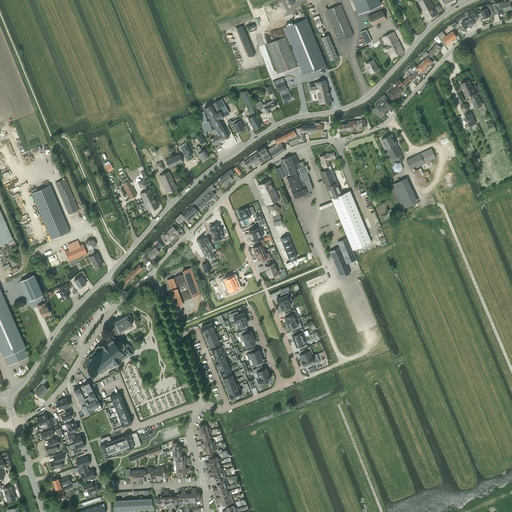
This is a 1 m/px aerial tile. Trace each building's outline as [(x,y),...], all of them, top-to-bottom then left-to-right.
[(379,0),(352,0),(358,14),(381,4),(379,0)] [(428,10),(434,7),(429,0),(420,0),(419,1),(424,12),(428,10)] [(510,2),(511,2),(510,0),(507,0),(508,2),(503,3),(502,2),(495,4),(495,6),(497,11),(497,13),(511,9),(510,2)] [(338,41),(353,35),(340,4),(325,11),(338,41)] [(482,9),(480,10),(483,18),(489,16),(487,9),(490,8),(489,6),(488,4),(481,7),(482,9)] [(428,10),(424,12),(428,19),(437,15),(434,7),(428,10)] [(372,25),(386,20),(382,11),(368,16),(372,25)] [(474,21),(478,18),(475,12),(467,17),(468,18),(461,22),(465,29),(475,23),(474,21)] [(325,65),(306,18),(283,28),(302,75),(325,65)] [(457,37),(453,31),(446,36),(442,31),(437,35),(437,36),(441,41),(444,46),(457,37)] [(392,58),(404,52),(394,32),(382,37),(386,47),(384,48),(386,51),(388,50),(392,58)] [(330,61),(338,58),(328,35),(320,38),(330,61)] [(278,73),(296,66),(285,37),(267,44),(278,73)] [(442,48),(437,43),(428,53),(430,55),(431,56),(436,51),(438,53),(442,48)] [(422,61),(428,67),(433,62),(428,57),(430,55),(428,53),(426,52),(424,54),(426,56),(422,61)] [(371,74),(379,70),(374,60),(365,64),(367,68),(368,68),(371,74)] [(428,67),(422,61),(416,67),(422,73),(423,72),(424,73),(428,69),(427,68),(428,67)] [(408,76),(412,80),(414,83),(417,80),(416,79),(422,73),(413,64),(405,73),(408,76)] [(412,80),(408,76),(402,83),(399,80),(396,83),(398,86),(388,95),(393,101),(404,91),(399,86),(399,85),(400,84),(400,85),(402,84),(403,85),(405,87),(412,80)] [(470,95),(475,106),(482,103),(470,79),(460,84),(466,97),(470,95)] [(315,83),(309,84),(309,85),(310,91),(316,90),(318,99),(319,103),(324,102),(326,102),(330,101),(328,94),(329,94),(329,93),(328,94),(328,92),(329,92),(328,92),(325,80),(315,83)] [(284,81),(274,85),(275,88),(276,87),(278,91),(279,91),(280,94),(283,102),(287,101),(286,101),(291,99),(289,93),(287,88),(286,88),(284,81)] [(273,93),(270,86),(265,88),(268,95),(273,93)] [(242,92),(242,93),(249,105),(247,106),(249,109),(248,110),(251,116),(248,118),(254,130),(261,126),(252,108),(254,106),(246,91),(242,92)] [(383,113),(391,106),(389,103),(390,102),(384,95),(381,98),(382,100),(375,107),(378,110),(380,109),(383,113)] [(221,99),(204,108),(207,115),(215,129),(212,131),(215,136),(210,139),(213,145),(222,140),(229,137),(220,119),(229,114),(225,105),(225,106),(221,99)] [(256,103),(259,110),(264,108),(266,113),(269,111),(269,110),(276,106),(273,100),(265,104),(263,105),(261,101),(256,103)] [(204,111),(198,112),(203,132),(209,130),(211,130),(209,121),(207,121),(204,111)] [(471,113),(464,115),(469,126),(476,124),(471,113)] [(239,120),(238,118),(231,122),(232,124),(236,132),(244,128),(239,120)] [(358,120),(355,121),(354,121),(347,122),(348,123),(338,125),(339,131),(345,130),(345,131),(350,130),(349,129),(351,129),(351,127),(355,126),(359,125),(358,120)] [(302,132),(303,132),(322,132),(322,124),(319,124),(319,122),(314,123),(315,126),(301,126),(301,127),(302,132)] [(298,134),(300,141),(301,141),(305,139),(303,132),(302,132),(301,127),(294,129),(296,134),(298,134)] [(298,134),(296,134),(295,135),(293,129),(274,138),(277,144),(288,139),(290,144),(300,141),(298,134)] [(200,133),(196,136),(201,144),(205,141),(200,133)] [(391,161),(402,154),(397,144),(392,134),(381,139),(386,150),(392,159),(391,160),(391,161)] [(180,146),(181,148),(181,149),(186,158),(193,154),(188,145),(187,145),(185,142),(180,146)] [(272,156),(270,153),(265,145),(256,150),(258,153),(256,154),(256,153),(244,161),(247,167),(260,158),(259,158),(260,157),(264,162),(272,156)] [(274,150),(270,153),(272,156),(273,158),(285,150),(283,146),(281,145),(274,150)] [(198,149),(195,150),(202,161),(206,158),(206,159),(208,158),(208,157),(209,156),(204,149),(204,150),(203,149),(201,150),(200,148),(198,146),(196,147),(198,149)] [(411,169),(436,158),(431,148),(406,160),(411,169)] [(328,169),(329,169),(331,168),(330,165),(328,160),(335,157),(333,152),(326,154),(319,157),(323,168),(324,168),(325,170),(328,169)] [(183,162),(179,154),(165,160),(169,168),(183,162)] [(283,159),(285,164),(282,165),(287,177),(287,178),(294,197),(302,194),(303,198),(310,195),(308,191),(313,189),(307,172),(309,171),(307,169),(307,167),(307,164),(306,164),(306,165),(303,166),(302,162),(298,163),(294,155),(290,156),(283,159)] [(280,178),(285,175),(281,166),(276,169),(280,178)] [(421,168),(413,172),(420,186),(428,183),(425,177),(430,175),(428,171),(423,173),(421,168)] [(326,185),(327,185),(333,182),(334,182),(329,169),(328,169),(325,170),(321,172),(326,185)] [(234,175),(230,170),(220,178),(221,179),(219,180),(223,186),(232,179),(231,177),(234,175)] [(167,193),(177,189),(169,171),(160,176),(167,193)] [(68,214),(78,210),(65,179),(55,183),(68,214)] [(145,203),(154,198),(150,189),(148,189),(146,186),(147,185),(144,179),(138,182),(141,188),(144,187),(146,191),(140,194),(145,203)] [(126,191),(133,188),(129,180),(123,183),(126,191)] [(279,199),(270,180),(258,185),(267,205),(279,199)] [(403,208),(414,204),(403,180),(392,185),(403,208)] [(333,184),(333,182),(327,185),(327,186),(327,187),(331,198),(340,195),(336,183),(333,184)] [(69,231),(50,185),(31,193),(51,239),(69,231)] [(211,185),(199,196),(204,200),(207,203),(215,195),(211,191),(214,188),(211,185)] [(133,188),(126,191),(130,198),(136,195),(133,188)] [(352,250),(353,250),(371,242),(349,191),(340,195),(331,198),(347,238),(352,250)] [(199,196),(191,204),(192,205),(194,207),(197,204),(199,205),(198,206),(200,209),(202,208),(207,203),(204,200),(199,196)] [(149,212),(159,207),(154,198),(145,203),(146,204),(143,205),(145,209),(147,208),(149,212)] [(194,207),(192,205),(182,214),(188,221),(198,211),(194,207)] [(250,216),(247,208),(238,211),(238,212),(238,213),(237,214),(238,216),(239,216),(241,220),(250,216)] [(0,244),(12,240),(0,212),(0,244)] [(180,214),(175,219),(179,223),(184,218),(180,214)] [(280,216),(272,218),(275,226),(282,224),(280,216)] [(224,237),(222,232),(220,228),(220,229),(218,223),(209,227),(214,241),(224,237)] [(174,235),(177,232),(172,227),(161,238),(167,244),(175,236),(174,235)] [(259,227),(248,231),(249,233),(250,236),(261,232),(259,227)] [(261,232),(250,236),(251,239),(252,241),(263,237),(261,232)] [(289,260),(297,257),(287,235),(280,238),(289,260)] [(204,236),(196,240),(200,247),(206,244),(210,243),(207,237),(205,238),(204,236)] [(158,244),(155,247),(148,255),(152,259),(159,251),(157,249),(160,246),(161,247),(165,244),(159,238),(156,242),(158,244)] [(350,273),(346,263),(356,259),(352,250),(347,238),(337,242),(339,247),(329,251),(335,265),(337,265),(342,276),(350,273)] [(93,240),(88,240),(86,244),(91,256),(88,257),(90,261),(92,260),(95,268),(103,265),(97,253),(95,254),(92,249),(95,245),(93,240)] [(255,254),(264,250),(262,247),(265,245),(264,243),(265,243),(263,240),(255,243),(256,246),(252,247),(255,254)] [(69,261),(87,253),(83,243),(65,251),(69,261)] [(206,244),(200,247),(204,257),(207,256),(208,259),(212,257),(214,256),(212,251),(214,251),(212,245),(208,247),(206,244)] [(266,254),(264,250),(255,254),(257,261),(261,259),(262,262),(271,259),(269,255),(268,253),(266,254)] [(140,258),(146,263),(148,261),(143,255),(140,258)] [(209,271),(210,270),(207,263),(202,265),(205,272),(209,271)] [(269,277),(278,274),(273,263),(265,266),(269,277)] [(134,275),(135,275),(142,268),(139,264),(131,271),(133,273),(132,273),(134,275)] [(200,294),(191,268),(182,271),(183,274),(182,275),(181,274),(175,277),(173,278),(167,280),(177,306),(183,304),(181,299),(191,296),(192,297),(200,294)] [(133,273),(131,271),(122,279),(126,283),(135,275),(134,275),(132,273),(133,273)] [(34,272),(21,279),(29,297),(43,292),(34,272)] [(78,288),(86,283),(81,276),(73,280),(78,288)] [(228,276),(217,281),(219,285),(221,284),(222,287),(238,279),(236,276),(229,279),(228,276)] [(223,289),(222,290),(224,294),(234,290),(232,287),(240,283),(238,279),(222,287),(223,289)] [(59,292),(56,293),(59,298),(61,296),(63,299),(69,296),(69,295),(66,290),(70,288),(72,287),(69,281),(67,283),(58,287),(59,289),(60,291),(59,292)] [(28,357),(24,348),(25,347),(20,336),(0,290),(0,350),(3,357),(7,366),(28,357)] [(278,305),(279,305),(288,301),(291,300),(287,291),(281,293),(282,296),(276,299),(278,305)] [(290,310),(289,307),(290,306),(288,301),(279,305),(281,310),(283,309),(284,312),(290,310)] [(43,316),(49,314),(46,306),(45,307),(44,303),(37,306),(39,310),(40,310),(43,316)] [(292,314),(290,311),(284,314),(286,317),(284,317),(286,323),(295,319),(293,314),(292,314)] [(237,315),(235,312),(229,315),(232,320),(234,319),(235,322),(236,322),(245,318),(243,312),(237,315)] [(93,370),(97,375),(101,373),(108,367),(109,368),(116,363),(116,364),(119,361),(120,363),(129,355),(129,356),(134,352),(128,345),(127,345),(123,341),(125,339),(123,336),(123,335),(121,331),(132,325),(129,320),(131,319),(129,314),(127,316),(127,315),(113,323),(116,329),(114,330),(114,331),(115,334),(113,336),(110,336),(104,341),(103,341),(100,343),(100,344),(94,349),(96,350),(88,357),(85,359),(89,365),(87,366),(91,372),(93,370)] [(247,327),(246,324),(247,323),(245,318),(236,322),(238,327),(240,327),(241,330),(247,327)] [(291,331),(301,327),(298,318),(295,319),(286,323),(288,328),(290,328),(291,331)] [(203,332),(204,332),(213,328),(215,327),(213,322),(201,327),(203,332)] [(206,337),(215,333),(213,328),(204,332),(206,337)] [(294,342),(303,338),(306,337),(302,328),(292,332),(293,335),(292,336),(294,342)] [(249,332),(247,329),(237,333),(241,341),(243,340),(253,337),(250,331),(249,332)] [(208,342),(217,338),(215,333),(206,337),(208,342)] [(247,349),(254,346),(253,343),(255,342),(253,337),(243,340),(247,349)] [(210,347),(219,343),(217,338),(208,342),(210,347)] [(303,338),(294,342),(296,347),(298,346),(299,349),(307,346),(305,343),(303,338)] [(142,339),(134,345),(136,349),(137,350),(146,345),(142,339)] [(211,350),(213,355),(222,351),(220,346),(211,350)] [(256,350),(255,347),(249,349),(250,353),(246,354),(248,360),(251,359),(260,355),(258,350),(256,350)] [(301,360),(313,355),(309,347),(300,351),(301,354),(299,354),(301,360)] [(215,360),(224,356),(222,351),(213,355),(215,360)] [(262,364),(260,361),(262,361),(260,355),(251,359),(253,364),(255,363),(256,367),(262,364)] [(317,363),(313,355),(301,360),(303,366),(308,363),(310,366),(317,363)] [(217,366),(217,365),(226,362),(224,356),(215,360),(217,366)] [(219,370),(228,367),(226,362),(217,365),(219,370)] [(264,369),(262,366),(252,370),(253,373),(256,372),(258,377),(267,373),(265,368),(264,369)] [(221,375),(230,372),(228,367),(219,370),(221,375)] [(262,383),(268,380),(270,379),(268,373),(267,373),(258,377),(255,378),(258,384),(262,382),(262,383)] [(225,383),(233,380),(231,375),(223,378),(225,383)] [(227,388),(235,385),(233,380),(225,383),(227,388)] [(73,390),(79,401),(87,415),(101,408),(88,382),(73,390)] [(40,398),(48,390),(42,384),(35,392),(40,398)] [(227,388),(229,393),(237,390),(240,389),(238,384),(235,385),(227,388)] [(230,399),(243,394),(241,388),(240,389),(237,390),(229,393),(228,394),(230,399)] [(112,401),(121,398),(119,392),(110,396),(112,401)] [(57,413),(65,411),(65,410),(64,408),(69,406),(68,402),(68,401),(67,399),(66,398),(63,399),(60,400),(56,402),(58,406),(55,408),(57,413)] [(124,403),(121,398),(112,401),(114,406),(124,403)] [(116,411),(126,408),(124,403),(114,406),(116,411)] [(128,413),(126,408),(116,411),(118,416),(128,413)] [(66,413),(65,411),(57,413),(58,416),(61,415),(63,420),(68,419),(69,423),(72,422),(70,418),(71,417),(69,412),(66,413)] [(130,418),(128,413),(118,416),(120,421),(130,418)] [(45,414),(43,415),(42,416),(37,418),(39,426),(44,424),(44,425),(46,425),(47,425),(48,427),(54,425),(51,418),(48,419),(46,415),(45,415),(45,414)] [(120,421),(123,426),(132,423),(130,418),(120,421)] [(69,433),(78,429),(76,424),(73,425),(72,422),(69,423),(65,425),(66,428),(68,427),(69,433)] [(198,434),(210,430),(209,427),(208,428),(206,424),(199,426),(200,429),(196,430),(198,434)] [(58,428),(55,429),(57,435),(60,434),(63,433),(61,427),(58,428)] [(43,439),(51,436),(51,435),(54,434),(52,430),(47,431),(45,432),(41,433),(43,439)] [(210,430),(198,434),(199,439),(202,438),(203,440),(211,438),(209,434),(211,433),(210,430)] [(112,454),(111,454),(127,448),(127,449),(133,446),(134,448),(141,445),(136,432),(129,434),(122,436),(122,437),(111,441),(109,435),(100,439),(102,444),(100,445),(105,457),(112,454)] [(74,444),(82,441),(80,435),(75,437),(74,434),(68,436),(70,442),(73,441),(74,444)] [(56,444),(59,443),(58,439),(57,437),(49,440),(50,443),(45,445),(47,453),(58,449),(56,444)] [(211,438),(203,440),(204,442),(200,443),(202,448),(214,444),(213,441),(212,441),(211,438)] [(80,452),(79,448),(84,446),(82,441),(74,444),(71,445),(74,454),(80,452)] [(172,451),(185,450),(185,447),(181,448),(181,445),(179,445),(178,442),(172,442),(172,445),(172,451)] [(214,444),(202,448),(203,452),(207,451),(207,453),(215,451),(214,447),(215,447),(214,444)] [(61,460),(64,459),(63,454),(54,456),(56,460),(50,462),(50,463),(49,463),(49,464),(50,466),(51,466),(52,469),(63,466),(61,460)] [(206,465),(220,460),(220,458),(217,459),(217,456),(215,456),(214,454),(208,455),(209,458),(208,458),(209,461),(205,462),(206,465)] [(78,471),(86,468),(85,465),(90,463),(87,456),(76,461),(78,467),(77,468),(78,471)] [(211,468),(220,466),(219,463),(221,462),(220,460),(206,465),(206,467),(211,466),(211,468)] [(155,469),(156,478),(159,478),(159,479),(161,479),(161,476),(165,476),(164,466),(159,467),(159,469),(155,469)] [(209,475),(223,470),(223,468),(220,469),(220,466),(211,468),(212,471),(208,472),(209,475)] [(156,478),(155,469),(152,469),(152,467),(146,467),(147,477),(150,477),(150,479),(153,479),(153,478),(156,478)] [(86,468),(78,471),(79,474),(80,474),(83,481),(95,476),(92,469),(88,471),(86,468)] [(138,483),(137,470),(132,470),(132,471),(129,471),(129,477),(132,477),(133,479),(135,479),(135,483),(138,483)] [(137,470),(138,483),(141,483),(140,479),(143,479),(143,477),(146,476),(146,470),(143,470),(137,470)] [(223,470),(209,475),(209,477),(214,476),(214,478),(218,477),(219,480),(220,480),(220,481),(226,479),(223,470)] [(74,488),(82,485),(77,481),(71,484),(68,477),(60,480),(64,490),(74,486),(74,488)] [(59,499),(64,497),(58,478),(52,480),(55,489),(56,489),(59,499)] [(213,490),(228,486),(226,479),(220,481),(221,483),(216,484),(217,487),(213,488),(213,490)] [(89,495),(92,493),(99,491),(97,484),(94,485),(93,482),(83,486),(85,492),(87,491),(89,495)] [(7,502),(15,499),(10,486),(3,488),(7,502)] [(219,494),(227,492),(226,489),(229,488),(228,486),(213,490),(214,493),(219,491),(219,494)] [(175,496),(175,502),(181,502),(181,504),(183,504),(183,489),(180,489),(180,493),(177,493),(177,496),(175,496)] [(164,506),(166,506),(166,490),(163,490),(163,495),(160,495),(160,496),(157,497),(157,498),(154,498),(154,503),(158,503),(158,505),(161,505),(161,506),(164,506)] [(168,494),(168,490),(166,490),(166,506),(175,505),(175,502),(175,496),(171,496),(171,494),(168,494)] [(227,492),(219,494),(220,497),(216,498),(216,500),(231,496),(230,491),(227,492)] [(232,498),(231,496),(216,500),(217,502),(222,501),(223,506),(233,502),(232,498)]
